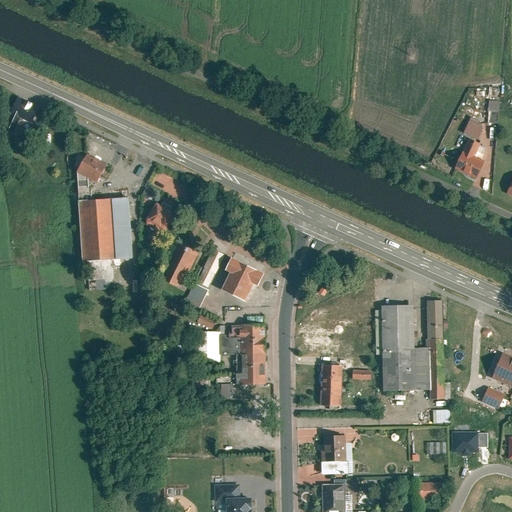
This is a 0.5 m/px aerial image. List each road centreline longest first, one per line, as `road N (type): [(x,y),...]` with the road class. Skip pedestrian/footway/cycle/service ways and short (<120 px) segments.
road 1 (unclassified): [(49,0),(511,211)]
road 2 (primary): [(0,70),(320,218)]
road 3 (tertiary): [(320,218),(287,296),(283,328),(286,511)]
road 4 (primary): [(320,218),(511,303)]
road 5 (unknown): [(285,421),(426,413)]
